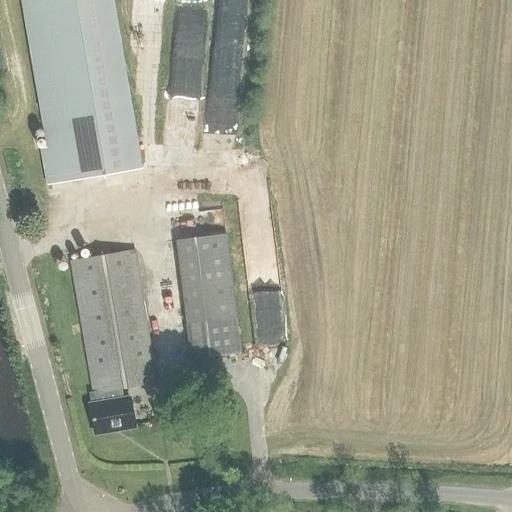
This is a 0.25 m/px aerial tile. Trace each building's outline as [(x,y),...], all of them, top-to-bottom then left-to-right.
[(25,0),(51,147),(41,149),(47,185),(137,169),(108,0),(25,0)] [(210,20),(210,0),(181,0),(181,19),(210,20)] [(191,361),(241,355),(226,235),(177,241),(191,361)] [(135,427),(130,399),(123,400),(122,389),(157,383),(134,251),(71,262),(93,393),(90,393),(92,405),(90,405),(95,434),(135,427)] [(257,310),(262,310),(261,331),(282,332),(283,286),(258,285),(257,310)]
